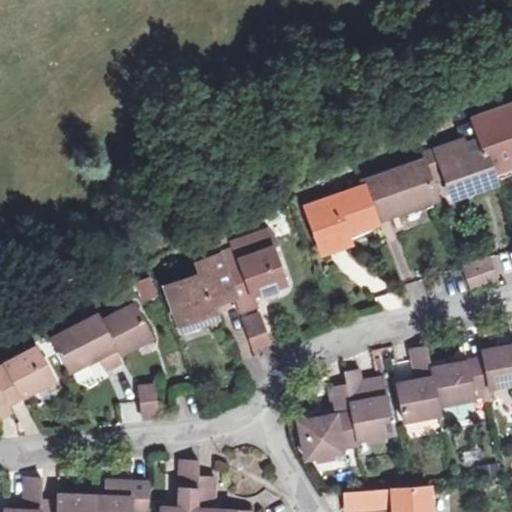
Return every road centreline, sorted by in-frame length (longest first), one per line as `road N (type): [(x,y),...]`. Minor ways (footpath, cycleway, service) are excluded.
road 1 (residential): [(251,415),(277,373),(351,331),(511,300)]
road 2 (residential): [(0,452),(207,430),(251,415)]
